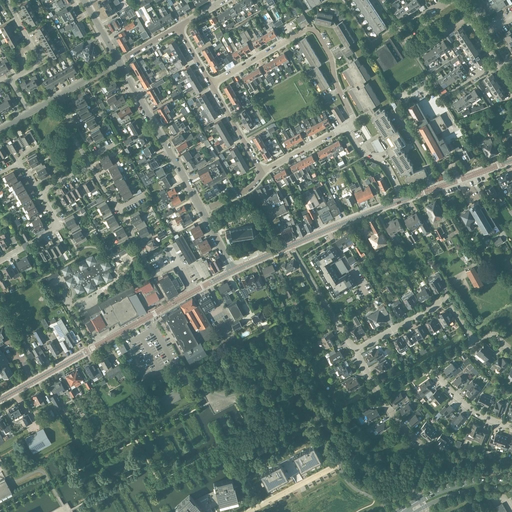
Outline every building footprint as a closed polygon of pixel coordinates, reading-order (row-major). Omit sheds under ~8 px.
[(71,1),(70,0),(59,0),(54,3),(57,8),(61,6),(63,10),(66,8),(64,4),(71,1)] [(109,16),(117,11),(114,6),(119,3),(118,0),(105,0),(102,2),(102,3),(102,4),(103,5),(104,6),(104,7),(105,6),(107,10),(105,10),(106,12),(107,13),(107,15),(109,16)] [(248,7),(244,0),(243,0),(239,3),(243,10),(244,12),(247,11),(245,8),(248,7)] [(244,0),(248,7),(249,8),(251,7),(250,5),(254,4),(251,0),(244,0)] [(384,25),(378,16),(367,0),(352,0),(352,1),(352,2),(353,0),(355,1),(357,3),(357,4),(356,7),(356,8),(357,6),(359,7),(361,9),(361,10),(360,13),(360,14),(361,12),(363,13),(365,15),(365,16),(364,19),(364,20),(365,18),(367,19),(369,21),(368,25),(368,26),(369,24),(371,25),(373,27),(373,28),(372,31),(372,32),(372,30),(375,31),(377,33),(377,34),(379,34),(380,32),(388,27),(386,24),(384,25)] [(417,9),(418,10),(419,9),(419,8),(421,7),(417,0),(413,0),(412,1),(417,9)] [(478,0),(487,14),(488,14),(495,9),(497,12),(499,11),(507,6),(503,1),(504,0),(478,0)] [(417,9),(412,1),(408,4),(413,12),(414,12),(415,11),(417,9)] [(19,10),(20,12),(30,7),(27,2),(20,5),(22,8),(19,10)] [(180,3),(185,13),(191,9),(188,3),(184,5),(182,2),(180,3)] [(185,13),(180,3),(174,7),(180,16),(181,16),(183,15),(183,14),(185,13)] [(243,10),(239,3),(233,6),(238,13),(239,16),(241,14),(240,12),(243,10)] [(413,12),(408,4),(404,6),(409,14),(410,15),(411,14),(413,12)] [(238,13),(233,6),(228,9),(232,16),(233,18),(236,17),(234,15),(238,13)] [(409,14),(404,6),(400,9),(405,17),(407,17),(406,16),(409,14)] [(25,13),(26,15),(33,12),(30,7),(20,12),(22,14),(25,13)] [(405,17),(400,9),(398,7),(396,8),(398,10),(395,12),(401,20),(402,19),(405,17)] [(74,9),(68,12),(66,9),(58,13),(59,17),(64,14),(68,21),(78,16),(77,15),(78,15),(78,14),(77,12),(76,12),(74,9)] [(132,10),(126,13),(129,18),(131,17),(136,14),(134,11),(133,9),(132,10)] [(227,19),(228,20),(230,19),(229,18),(232,16),(228,9),(223,12),(227,19)] [(168,14),(166,10),(162,12),(168,23),(174,19),(170,13),(168,14)] [(35,17),(33,12),(26,15),(28,18),(25,20),(26,22),(35,17)] [(163,26),(168,23),(162,12),(160,13),(163,17),(159,19),(163,26)] [(223,12),(217,16),(222,24),(224,22),(224,21),(227,19),(223,12)] [(318,12),(315,21),(331,25),(333,16),(318,12)] [(119,17),(108,24),(112,31),(121,26),(120,24),(122,22),(121,19),(127,16),(125,13),(119,16),(119,17)] [(302,27),(309,23),(304,15),(297,19),(302,27)] [(38,22),(35,17),(26,22),(27,24),(30,22),(32,25),(38,22)] [(152,17),(151,18),(157,29),(159,28),(160,28),(160,29),(162,28),(162,27),(162,26),(163,26),(159,19),(157,17),(153,19),(152,17)] [(148,26),(151,32),(157,29),(151,18),(149,19),(150,21),(147,22),(147,24),(148,25),(148,26)] [(84,27),(81,21),(74,26),(81,37),(86,34),(83,28),(84,27)] [(355,41),(351,34),(343,21),(335,26),(346,46),(342,48),(347,57),(354,52),(351,48),(356,45),(354,42),(355,41)] [(133,22),(124,27),(127,31),(135,26),(133,22)] [(268,33),(272,39),(277,36),(273,29),(276,27),(273,23),(269,25),(270,28),(267,30),(268,33)] [(0,27),(3,32),(12,27),(11,25),(8,26),(6,24),(0,27)] [(35,33),(36,35),(45,30),(42,25),(36,29),(37,31),(35,33)] [(192,34),(194,36),(202,31),(206,29),(205,26),(198,30),(197,27),(192,29),(192,28),(189,30),(191,34),(192,34)] [(5,37),(12,33),(10,31),(13,29),(12,27),(3,32),(5,37)] [(458,38),(466,33),(462,27),(454,32),(458,38)] [(48,35),(45,30),(36,35),(37,38),(40,36),(41,38),(48,35)] [(256,36),(261,45),(267,42),(263,36),(260,30),(258,31),(260,34),(256,36)] [(120,45),(131,39),(130,37),(127,38),(124,31),(118,34),(120,37),(116,39),(120,45)] [(205,36),(208,34),(207,33),(204,34),(202,31),(194,36),(197,41),(205,36)] [(247,42),(249,41),(244,32),(240,34),(245,43),(241,45),(246,54),(252,50),(247,42)] [(13,36),(12,33),(5,37),(8,42),(18,37),(16,34),(13,36)] [(256,36),(255,33),(253,34),(255,37),(254,37),(256,40),(253,42),(256,48),(257,48),(259,47),(259,46),(261,45),(256,36)] [(272,39),(268,33),(263,36),(267,42),(272,39)] [(461,42),(469,37),(466,33),(458,38),(461,42)] [(51,40),(48,35),(41,38),(43,41),(40,43),(41,45),(51,40)] [(207,39),(205,36),(197,41),(195,42),(197,45),(199,45),(200,46),(212,40),(210,38),(207,39)] [(18,37),(8,42),(11,47),(18,43),(16,40),(19,39),(18,37)] [(469,37),(461,42),(463,46),(471,41),(469,37)] [(310,44),(306,38),(297,43),(301,49),(310,44)] [(385,45),(376,51),(380,58),(377,60),(384,71),(404,58),(391,38),(384,42),(385,45)] [(131,39),(120,45),(124,51),(129,48),(127,45),(133,42),(131,39)] [(54,44),(51,40),(41,45),(43,47),(46,46),(47,48),(54,44)] [(160,56),(167,52),(178,46),(174,40),(168,44),(169,47),(163,51),(161,48),(157,50),(160,56)] [(445,52),(447,55),(449,54),(447,51),(449,50),(444,42),(444,41),(442,42),(443,43),(440,44),(445,52)] [(471,41),(463,46),(461,48),(462,50),(465,48),(466,51),(474,45),(471,41)] [(241,56),(238,50),(236,46),(233,42),(231,44),(235,52),(232,53),(236,59),(241,56)] [(246,54),(241,45),(240,42),(238,43),(239,45),(236,46),(238,50),(241,56),(246,54)] [(205,56),(212,52),(223,46),(222,43),(214,47),(212,45),(208,47),(202,51),(202,52),(203,54),(204,54),(205,56)] [(56,49),(54,44),(47,48),(49,51),(46,53),(47,55),(56,49)] [(72,50),(75,55),(78,54),(78,55),(79,55),(82,56),(83,56),(84,55),(88,62),(94,58),(94,57),(98,55),(94,47),(93,48),(91,44),(85,47),(83,44),(72,50)] [(310,44),(301,49),(305,56),(314,51),(310,44)] [(440,44),(440,45),(439,44),(438,45),(436,47),(441,55),(445,52),(440,44)] [(146,55),(155,48),(152,45),(143,51),(146,55)] [(469,55),(477,49),(474,45),(466,51),(469,55)] [(172,51),(174,55),(181,51),(178,46),(167,52),(168,54),(172,51)] [(332,50),(337,58),(344,54),(339,46),(332,50)] [(441,55),(436,47),(435,47),(434,48),(432,50),(437,58),(441,55)] [(47,55),(48,57),(51,55),(53,58),(59,54),(56,49),(47,55)] [(437,58),(432,50),(431,50),(431,49),(430,50),(430,51),(427,52),(433,60),(434,62),(436,61),(435,59),(437,58)] [(471,59),(479,54),(477,49),(469,55),(467,56),(468,58),(470,57),(471,59)] [(181,51),(174,55),(176,59),(172,61),(173,63),(184,57),(181,51)] [(309,62),(317,57),(314,51),(305,56),(309,62)] [(208,61),(214,57),(212,52),(205,56),(208,61)] [(427,52),(427,53),(427,52),(426,53),(423,55),(426,59),(423,60),(427,66),(431,63),(431,62),(433,60),(427,52)] [(284,53),(279,56),(282,62),(286,68),(287,67),(288,66),(286,63),(289,62),(284,53)] [(474,63),(482,58),(479,54),(471,59),(474,63)] [(211,66),(218,63),(223,60),(222,58),(219,59),(217,56),(214,57),(208,61),(211,66)] [(227,57),(224,59),(227,64),(233,61),(229,56),(227,57)] [(279,56),(274,59),(277,65),(282,62),(279,56)] [(184,57),(173,63),(174,65),(178,62),(181,66),(187,63),(184,57)] [(318,66),(322,64),(317,57),(309,62),(313,69),(318,66)] [(0,64),(0,65),(4,73),(9,70),(6,64),(9,63),(6,58),(1,61),(2,63),(0,64)] [(482,58),(474,63),(471,65),(473,67),(475,65),(477,67),(485,62),(482,58)] [(274,59),(268,62),(272,68),(274,72),(275,74),(277,72),(276,69),(274,67),(277,65),(274,59)] [(370,142),(374,148),(376,152),(382,151),(386,149),(388,151),(388,152),(392,159),(392,161),(393,161),(395,163),(395,165),(396,165),(397,167),(397,170),(399,170),(400,172),(400,174),(401,174),(402,175),(404,173),(405,173),(406,174),(407,176),(405,177),(406,179),(406,180),(407,181),(408,182),(409,183),(411,181),(413,180),(414,181),(416,179),(418,179),(419,179),(420,178),(422,177),(423,178),(425,176),(427,175),(426,174),(428,173),(426,168),(414,172),(413,170),(412,169),(413,168),(412,166),(412,164),(411,164),(410,162),(410,160),(408,160),(407,158),(407,155),(406,155),(403,150),(402,150),(400,147),(403,145),(404,147),(407,145),(398,130),(396,131),(394,127),(383,110),(381,111),(380,108),(375,111),(373,108),(381,103),(368,83),(365,85),(363,82),(371,78),(363,64),(361,65),(357,59),(348,64),(350,67),(343,72),(351,85),(354,83),(356,86),(349,90),(361,110),(362,109),(364,113),(371,109),(374,115),(372,116),(373,118),(373,120),(374,120),(375,123),(375,125),(377,125),(378,127),(378,129),(379,129),(380,131),(380,133),(382,133),(383,136),(379,138),(378,137),(370,142)] [(134,69),(142,65),(140,63),(140,61),(137,63),(135,60),(130,63),(134,69)] [(265,64),(263,65),(267,71),(269,75),(267,76),(270,81),(273,80),(273,79),(271,76),(270,74),(274,72),(272,68),(268,62),(267,61),(265,62),(265,64)] [(219,66),(218,63),(211,66),(214,72),(226,65),(225,62),(219,66)] [(142,65),(134,69),(137,75),(142,72),(146,70),(144,66),(146,65),(145,63),(142,65)] [(458,68),(456,69),(461,77),(467,73),(461,63),(457,66),(458,68)] [(72,65),(67,68),(73,77),(75,76),(73,73),(76,71),(72,65)] [(313,78),(322,73),(318,66),(313,69),(309,71),(313,78)] [(181,77),(182,79),(193,73),(190,67),(181,72),(183,76),(181,77)] [(70,78),(73,77),(67,68),(62,70),(66,77),(69,75),(70,78)] [(259,68),(254,71),(257,77),(260,82),(263,81),(261,78),(260,76),(263,74),(259,68)] [(457,79),(461,77),(456,69),(452,71),(457,79)] [(62,70),(57,73),(63,82),(65,81),(63,78),(66,77),(62,70)] [(142,72),(137,75),(141,81),(146,78),(146,79),(149,77),(152,75),(153,74),(152,72),(148,74),(146,70),(142,72)] [(254,71),(249,74),(252,80),(255,85),(258,84),(255,78),(257,77),(254,71)] [(453,82),(457,79),(452,71),(447,74),(453,82)] [(57,73),(53,76),(56,82),(59,81),(61,84),(63,82),(57,73)] [(189,82),(196,78),(193,73),(182,79),(183,80),(187,78),(189,82)] [(317,84),(326,79),(322,73),(313,78),(317,84)] [(249,74),(243,77),(250,88),(248,89),(250,93),(255,91),(249,81),(252,80),(249,74)] [(453,82),(447,74),(443,77),(448,85),(453,82)] [(489,86),(497,81),(498,80),(496,76),(494,77),(493,74),(483,81),(486,85),(488,84),(489,86)] [(29,82),(32,89),(38,86),(35,82),(38,80),(36,77),(35,75),(30,78),(31,81),(29,82)] [(53,76),(48,79),(53,88),(55,87),(54,84),(56,82),(53,76)] [(443,77),(439,80),(436,82),(439,87),(442,85),(444,87),(448,85),(443,77)] [(146,79),(146,78),(141,81),(144,88),(150,85),(146,79)] [(189,90),(199,84),(196,78),(189,82),(192,86),(188,88),(189,90)] [(53,88),(48,79),(43,81),(43,82),(46,87),(46,88),(49,86),(51,89),(53,88)] [(330,86),(326,79),(317,84),(321,91),(330,86)] [(32,89),(29,82),(26,84),(25,81),(20,84),(22,89),(25,87),(27,91),(32,89)] [(490,92),(500,85),(497,81),(489,86),(487,87),(490,92)] [(105,93),(108,98),(114,95),(112,92),(118,89),(115,82),(106,88),(108,92),(105,93)] [(199,84),(189,90),(190,92),(194,89),(196,93),(203,89),(199,84)] [(233,90),(239,87),(238,85),(235,86),(232,88),(230,84),(224,88),(227,93),(233,90)] [(492,96),(495,94),(502,89),(500,85),(490,92),(492,96)] [(150,98),(156,94),(155,91),(156,91),(154,88),(153,89),(152,88),(146,91),(150,98)] [(476,100),(480,98),(478,95),(480,93),(477,88),(471,92),(476,100)] [(495,94),(492,96),(493,98),(496,96),(497,99),(498,98),(501,101),(506,97),(504,94),(505,93),(502,89),(495,94)] [(233,90),(227,93),(230,99),(236,95),(242,92),(241,90),(238,92),(238,91),(235,93),(233,90)] [(74,100),(77,105),(86,100),(83,96),(86,94),(84,91),(75,96),(77,99),(74,100)] [(156,94),(150,98),(154,104),(160,101),(159,100),(163,98),(159,92),(156,94)] [(476,100),(471,92),(467,95),(472,103),(476,100)] [(197,106),(208,100),(205,94),(198,98),(200,102),(196,104),(197,106)] [(233,104),(239,100),(245,97),(244,95),(241,97),(241,96),(238,98),(236,95),(230,99),(229,100),(230,102),(232,102),(233,104)] [(472,103),(467,95),(463,98),(468,106),(472,103)] [(5,101),(2,102),(7,111),(12,108),(9,102),(11,100),(9,96),(4,98),(5,101)] [(115,97),(107,101),(110,106),(114,103),(117,107),(126,102),(123,96),(116,99),(115,97)] [(468,106),(463,98),(459,100),(464,108),(468,106)] [(77,105),(80,110),(87,106),(88,105),(86,100),(77,105)] [(208,100),(197,106),(198,108),(202,105),(204,109),(211,105),(208,100)] [(239,100),(233,104),(236,109),(245,104),(246,106),(250,104),(248,100),(244,102),(244,101),(241,103),(239,100)] [(464,108),(459,100),(454,103),(459,111),(464,108)] [(418,102),(409,107),(417,122),(417,121),(420,127),(437,159),(444,155),(444,154),(450,151),(445,140),(444,140),(443,137),(442,137),(441,138),(438,133),(447,128),(441,115),(431,121),(428,117),(427,118),(418,102)] [(161,116),(168,112),(171,110),(168,104),(164,107),(163,106),(157,110),(161,116)] [(203,117),(214,111),(211,105),(204,109),(207,113),(202,115),(203,117)] [(89,111),(87,106),(80,110),(78,111),(81,116),(89,111)] [(122,119),(124,118),(125,120),(130,118),(129,115),(132,113),(129,107),(118,113),(119,114),(118,115),(116,112),(112,115),(114,117),(116,116),(117,119),(120,117),(122,119)] [(242,119),(249,115),(253,112),(252,110),(247,112),(245,109),(239,113),(242,119)] [(339,109),(333,113),(334,113),(337,118),(340,123),(341,122),(345,120),(339,109)] [(83,120),(85,120),(92,115),(89,111),(81,116),(83,120)] [(214,111),(203,117),(204,117),(204,119),(209,116),(211,120),(217,116),(214,111)] [(168,112),(161,116),(164,123),(170,119),(170,118),(171,117),(168,112)] [(324,116),(325,119),(322,121),(326,127),(331,124),(325,112),(323,113),(324,116)] [(93,115),(92,115),(85,120),(86,122),(88,126),(96,121),(94,118),(95,118),(93,115)] [(245,124),(252,120),(249,115),(242,119),(245,124)] [(317,124),(320,130),(326,127),(322,121),(321,118),(319,116),(319,115),(317,116),(319,119),(318,119),(320,122),(317,124)] [(308,133),(310,136),(315,133),(312,127),(306,117),(302,119),(305,124),(306,123),(309,128),(306,129),(305,128),(302,129),(305,135),(308,133)] [(314,118),(311,119),(314,125),(312,127),(315,133),(320,130),(317,124),(314,118)] [(130,121),(125,124),(126,127),(129,125),(134,134),(137,133),(138,132),(141,130),(138,125),(138,124),(136,120),(131,123),(130,121)] [(213,132),(224,126),(221,120),(214,124),(216,128),(212,130),(213,132)] [(252,120),(245,124),(248,130),(255,126),(255,125),(254,123),(252,120)] [(90,130),(92,132),(99,128),(101,127),(99,124),(98,125),(96,121),(88,126),(90,130)] [(175,122),(169,126),(173,134),(182,129),(178,121),(175,122)] [(221,135),(227,131),(224,126),(213,132),(214,133),(218,131),(221,135)] [(295,136),(298,142),(304,139),(300,133),(303,131),(300,126),(295,128),(297,131),(296,132),(298,134),(295,136)] [(264,136),(259,135),(253,138),(256,143),(263,140),(273,134),(272,133),(276,131),(274,127),(267,130),(269,133),(264,136)] [(490,127),(484,130),(488,136),(493,132),(490,127)] [(102,133),(99,128),(92,132),(90,133),(93,138),(102,133)] [(293,145),(290,138),(285,130),(285,129),(282,131),(287,140),(284,141),(287,148),(293,145)] [(290,138),(293,145),(298,142),(295,136),(292,130),(290,131),(292,134),(291,134),(292,137),(290,138)] [(27,133),(28,134),(24,136),(29,144),(32,142),(32,141),(35,140),(35,139),(33,137),(30,131),(27,133)] [(227,131),(221,135),(223,139),(219,141),(220,143),(230,137),(227,131)] [(208,139),(205,135),(204,136),(202,132),(198,135),(202,142),(203,141),(207,139),(208,139)] [(102,133),(93,138),(96,143),(104,138),(102,133)] [(185,140),(181,134),(172,140),(175,146),(185,140)] [(144,135),(135,140),(130,142),(132,146),(137,143),(139,147),(143,145),(143,146),(149,142),(144,135)] [(503,139),(505,144),(510,142),(511,145),(511,144),(511,135),(507,138),(506,137),(503,139)] [(25,146),(29,144),(24,136),(21,138),(21,137),(18,138),(23,147),(25,146)] [(230,137),(220,143),(220,145),(225,142),(227,146),(234,142),(230,137)] [(20,149),(23,147),(18,138),(15,140),(15,141),(12,143),(17,151),(20,149)] [(482,148),(487,159),(499,153),(496,148),(495,146),(491,138),(485,141),(487,145),(482,148)] [(263,140),(256,143),(259,149),(266,145),(268,144),(267,141),(264,143),(263,140)] [(339,140),(333,143),(338,151),(339,152),(344,149),(339,140)] [(176,148),(179,153),(184,150),(184,149),(189,147),(186,143),(188,142),(187,141),(186,142),(181,145),(176,148)] [(330,144),(328,146),(333,155),(335,157),(336,156),(336,153),(338,151),(333,143),(333,142),(332,142),(330,143),(330,144)] [(13,153),(17,151),(12,143),(9,145),(8,144),(5,146),(10,154),(13,153)] [(262,154),(269,150),(271,149),(276,146),(275,144),(270,147),(267,148),(266,145),(259,149),(262,154)] [(151,146),(146,148),(143,150),(147,157),(150,155),(149,154),(154,152),(152,148),(151,146)] [(328,146),(323,148),(328,158),(329,159),(330,158),(330,157),(333,155),(328,146)] [(239,152),(237,148),(236,147),(229,150),(232,155),(228,157),(228,158),(239,152)] [(323,148),(318,151),(322,160),(320,162),(321,165),(324,163),(326,162),(325,160),(328,158),(323,148)] [(462,148),(457,151),(459,155),(464,152),(468,159),(473,156),(469,148),(463,150),(462,148)] [(192,151),(190,149),(181,155),(184,161),(192,157),(189,153),(192,151)] [(269,150),(262,154),(265,159),(279,151),(277,149),(270,153),(269,150)] [(239,152),(228,158),(230,160),(234,158),(236,162),(243,158),(239,152)] [(28,161),(30,164),(38,160),(36,157),(37,156),(35,153),(27,158),(28,161)] [(312,154),(307,157),(310,163),(313,169),(315,168),(312,162),(315,161),(313,156),(312,154)] [(99,159),(102,164),(111,159),(108,155),(99,159)] [(196,155),(185,162),(190,169),(193,167),(195,170),(198,168),(207,162),(205,158),(198,162),(196,158),(197,158),(196,155)] [(149,159),(142,163),(144,166),(149,164),(151,168),(150,168),(151,170),(161,165),(157,157),(150,160),(149,159)] [(307,157),(301,160),(305,166),(310,163),(307,157)] [(235,169),(246,163),(243,158),(236,162),(238,166),(234,168),(235,169)] [(113,164),(111,159),(102,164),(105,169),(108,167),(113,164)] [(40,163),(38,160),(30,164),(32,168),(34,170),(36,169),(43,165),(41,162),(40,163)] [(201,169),(197,171),(200,175),(199,176),(204,184),(205,184),(207,182),(209,186),(223,178),(227,175),(218,160),(206,167),(206,166),(201,169)] [(301,160),(296,163),(299,169),(302,175),(305,173),(302,168),(305,166),(301,160)] [(111,174),(119,169),(122,167),(122,166),(121,166),(121,165),(120,165),(119,165),(117,162),(113,164),(108,167),(109,170),(111,174)] [(246,163),(235,169),(236,171),(240,169),(242,173),(249,169),(246,163)] [(296,163),(291,166),(298,179),(303,176),(302,175),(299,169),(296,163)] [(44,164),(43,165),(36,169),(37,172),(39,176),(47,171),(45,168),(46,167),(44,164)] [(122,167),(119,169),(111,174),(113,177),(115,180),(122,176),(124,175),(122,172),(123,172),(123,171),(123,170),(123,169),(122,167)] [(153,170),(141,177),(145,186),(155,181),(152,177),(156,175),(157,176),(158,176),(159,178),(166,174),(162,167),(156,171),(156,172),(154,172),(153,170)] [(280,172),(283,178),(287,185),(289,184),(286,177),(289,175),(287,173),(287,172),(285,169),(284,169),(284,168),(282,169),(282,170),(282,171),(280,172)] [(47,171),(39,176),(41,179),(43,182),(52,177),(50,174),(49,175),(47,171)] [(5,176),(8,181),(16,177),(13,172),(5,176)] [(283,178),(280,172),(274,175),(281,187),(283,185),(280,180),(283,178)] [(507,173),(497,178),(501,186),(501,185),(503,189),(507,187),(509,192),(511,190),(511,183),(508,185),(507,183),(511,181),(507,173)] [(115,180),(114,180),(116,185),(125,180),(128,179),(125,174),(124,175),(122,176),(115,180)] [(162,178),(165,184),(161,185),(163,188),(166,186),(167,188),(173,185),(167,175),(162,178)] [(19,181),(16,177),(8,181),(10,186),(12,185),(19,181)] [(379,183),(383,191),(388,188),(385,181),(384,181),(383,177),(379,179),(380,183),(379,183)] [(89,181),(85,183),(90,191),(93,189),(94,190),(97,188),(92,179),(89,181)] [(12,185),(15,190),(23,185),(20,180),(19,181),(12,185)] [(128,185),(125,180),(116,185),(119,190),(128,185)] [(87,193),(90,191),(85,183),(82,185),(80,186),(79,187),(84,194),(83,194),(84,196),(87,194),(87,193)] [(207,200),(216,195),(221,192),(216,184),(213,186),(214,188),(204,194),(207,200)] [(15,190),(17,194),(26,190),(23,185),(15,190)] [(84,194),(79,187),(80,186),(79,185),(74,188),(79,197),(83,194),(84,194)] [(119,190),(122,195),(130,190),(128,185),(119,190)] [(266,185),(257,190),(260,195),(261,194),(263,199),(268,196),(266,191),(268,190),(266,185)] [(487,189),(492,197),(494,196),(496,199),(499,197),(501,200),(504,199),(500,192),(497,194),(493,186),(487,189)] [(314,190),(318,198),(323,196),(318,187),(314,190)] [(363,192),(367,200),(374,196),(370,188),(370,189),(369,187),(365,188),(366,190),(363,192)] [(74,199),(79,197),(74,188),(69,191),(74,199)] [(162,201),(163,203),(165,202),(171,199),(170,197),(177,193),(174,188),(168,192),(167,191),(160,195),(163,200),(162,200),(162,201)] [(17,194),(20,199),(28,194),(26,190),(17,194)] [(133,195),(130,190),(122,195),(124,199),(133,195)] [(69,191),(65,194),(69,202),(74,199),(69,191)] [(280,198),(277,192),(268,197),(271,203),(272,202),(273,201),(275,204),(281,200),(280,198)] [(367,200),(363,192),(359,194),(359,192),(355,194),(356,196),(359,203),(367,200)] [(306,197),(303,198),(303,199),(305,203),(308,209),(311,208),(315,206),(320,204),(314,193),(311,194),(306,197)] [(31,199),(28,194),(20,199),(23,204),(31,199)] [(65,205),(69,202),(65,194),(60,196),(65,205)] [(169,202),(171,207),(182,202),(178,195),(171,200),(171,201),(169,202)] [(343,199),(343,200),(345,204),(348,203),(349,205),(350,205),(351,205),(352,205),(354,204),(354,203),(355,203),(354,203),(355,202),(352,196),(347,199),(346,197),(343,199)] [(334,199),(327,202),(329,206),(332,211),(335,215),(338,214),(340,213),(340,212),(334,199)] [(32,201),(23,207),(27,213),(36,208),(34,204),(32,201)] [(99,208),(101,211),(109,207),(107,204),(105,201),(96,206),(98,209),(99,208)] [(427,212),(433,223),(441,218),(440,217),(444,215),(438,204),(438,205),(436,201),(426,206),(428,211),(427,212)] [(472,205),(469,207),(470,209),(475,218),(482,228),(479,230),(482,234),(483,233),(497,225),(484,204),(482,201),(480,203),(479,201),(475,203),(474,202),(472,204),(472,205)] [(272,210),(276,217),(287,211),(284,204),(272,210)] [(175,212),(177,216),(183,213),(187,210),(184,206),(177,209),(178,211),(175,212)] [(329,219),(334,217),(328,206),(327,207),(323,208),(329,219)] [(102,215),(103,218),(112,213),(110,210),(111,210),(109,207),(101,211),(103,215),(102,215)] [(27,213),(29,216),(31,219),(38,215),(40,214),(38,211),(36,208),(27,213)] [(143,213),(145,217),(155,212),(153,208),(143,213)] [(323,208),(318,211),(323,222),(324,222),(325,222),(327,221),(327,220),(329,219),(323,208)] [(470,209),(461,214),(466,223),(469,229),(472,229),(474,228),(474,226),(476,225),(479,230),(482,228),(475,218),(470,209)] [(131,218),(131,219),(133,222),(141,218),(139,214),(140,213),(138,210),(130,215),(131,218)] [(172,210),(163,215),(164,218),(174,213),(172,210)] [(305,214),(303,215),(304,218),(306,223),(304,224),(308,233),(314,230),(311,224),(312,224),(311,222),(313,222),(311,218),(308,212),(305,214)] [(106,221),(108,224),(116,219),(114,216),(112,213),(103,218),(105,221),(106,221)] [(180,215),(175,218),(177,223),(180,222),(183,227),(186,226),(193,222),(188,213),(181,217),(180,215)] [(425,222),(422,223),(416,213),(411,217),(417,228),(422,225),(427,234),(431,232),(425,222)] [(65,222),(68,226),(75,221),(74,218),(75,218),(73,214),(64,219),(66,222),(65,222)] [(38,215),(31,219),(29,220),(31,223),(32,222),(34,225),(42,221),(40,217),(39,218),(38,215)] [(417,228),(411,217),(405,220),(412,232),(417,228)] [(143,221),(141,218),(133,222),(135,226),(135,225),(137,228),(146,223),(144,220),(143,221)] [(110,231),(112,230),(119,226),(118,223),(116,219),(108,224),(110,227),(109,228),(110,231)] [(369,221),(375,233),(371,236),(372,237),(369,239),(375,251),(389,244),(379,226),(378,227),(374,219),(369,221)] [(398,219),(392,222),(397,231),(401,229),(402,232),(405,230),(398,219)] [(290,240),(296,238),(291,225),(293,224),(292,220),(285,223),(286,227),(285,227),(290,240)] [(44,225),(42,221),(34,225),(33,226),(34,229),(36,233),(40,231),(45,228),(44,225)] [(77,225),(75,221),(68,226),(69,229),(70,229),(71,232),(80,227),(79,224),(77,225)] [(299,236),(307,233),(303,224),(302,222),(296,225),(298,229),(296,230),(299,236)] [(392,222),(387,226),(393,237),(396,235),(395,233),(397,231),(392,222)] [(138,231),(140,235),(148,230),(146,227),(147,226),(146,223),(137,228),(138,231)] [(286,227),(285,223),(281,224),(282,228),(281,229),(286,242),(290,240),(285,227),(286,227)] [(115,232),(117,235),(125,231),(123,227),(123,228),(121,225),(119,226),(112,230),(114,233),(115,232)] [(202,230),(199,225),(193,228),(192,226),(187,229),(188,232),(191,230),(193,234),(202,230)] [(440,239),(444,237),(442,234),(444,232),(441,226),(435,229),(439,236),(440,239)] [(82,230),(80,227),(71,232),(73,235),(75,238),(83,234),(81,231),(82,230)] [(252,228),(225,232),(226,239),(231,238),(231,241),(253,237),(256,234),(255,230),(252,228)] [(493,229),(486,234),(488,238),(496,233),(494,229),(493,229)] [(151,233),(150,233),(148,230),(140,235),(142,238),(144,241),(153,236),(151,233)] [(202,230),(193,234),(195,239),(193,240),(194,243),(199,240),(198,238),(204,235),(202,230)] [(127,235),(127,234),(125,231),(117,235),(119,239),(118,239),(119,243),(128,237),(127,235)] [(163,231),(158,234),(160,239),(166,237),(163,231)] [(3,238),(0,240),(0,243),(3,250),(8,247),(7,244),(12,242),(13,243),(17,241),(14,236),(10,238),(6,232),(1,235),(3,238)] [(342,237),(346,243),(347,246),(350,244),(353,242),(348,233),(342,237)] [(86,237),(84,237),(83,234),(75,238),(77,242),(78,245),(87,240),(86,237)] [(175,239),(189,263),(196,259),(182,235),(179,237),(175,239)] [(341,249),(347,246),(346,243),(342,237),(336,241),(341,249)] [(501,237),(494,241),(497,246),(504,242),(501,237)] [(158,246),(154,238),(145,244),(149,251),(158,246)] [(201,242),(199,240),(194,243),(196,246),(197,245),(199,249),(209,244),(207,239),(201,242)] [(60,243),(55,245),(60,254),(65,251),(64,250),(60,243)] [(209,244),(199,249),(201,254),(200,254),(202,257),(207,254),(206,252),(212,249),(209,244)] [(55,245),(50,248),(54,255),(55,257),(60,254),(55,245)] [(49,257),(54,255),(50,248),(49,246),(45,249),(49,257)] [(347,289),(353,286),(356,284),(350,274),(348,276),(346,274),(339,278),(330,263),(337,259),(336,257),(339,255),(333,246),(325,251),(325,252),(321,254),(312,259),(318,268),(319,267),(320,270),(319,271),(328,285),(329,284),(330,286),(329,287),(335,297),(344,291),(347,289)] [(45,260),(49,257),(45,249),(40,252),(45,260)] [(70,265),(61,270),(65,277),(66,278),(65,279),(65,280),(66,281),(69,288),(73,286),(78,295),(86,290),(88,293),(96,288),(95,285),(97,284),(103,281),(105,280),(107,283),(113,279),(109,272),(108,269),(111,267),(107,260),(104,262),(103,262),(100,257),(95,260),(93,258),(92,255),(77,264),(78,265),(72,268),(70,265)] [(217,259),(213,261),(217,270),(222,267),(219,261),(221,260),(218,255),(216,256),(217,259)] [(348,259),(351,265),(357,261),(353,256),(348,259)] [(32,266),(26,257),(16,263),(22,272),(32,266)] [(281,265),(286,273),(290,270),(290,271),(293,269),(294,271),(299,268),(294,260),(292,262),(291,261),(287,264),(286,263),(281,265)] [(217,270),(213,261),(208,264),(207,261),(204,263),(207,268),(209,267),(213,272),(217,270)] [(10,265),(2,270),(7,278),(12,275),(15,279),(21,275),(17,268),(13,270),(10,265)] [(261,275),(265,282),(268,280),(266,277),(275,272),(272,265),(266,268),(262,270),(264,273),(261,275)] [(474,267),(466,271),(476,289),(484,285),(474,267)] [(174,268),(162,275),(163,277),(165,279),(169,287),(164,290),(168,297),(169,299),(179,294),(178,292),(185,288),(185,286),(178,273),(176,273),(174,268)] [(49,281),(60,275),(57,271),(47,278),(49,281)] [(429,283),(435,293),(443,289),(439,281),(442,279),(439,273),(434,276),(436,279),(429,283)] [(242,279),(241,279),(246,289),(254,285),(255,287),(256,289),(263,286),(264,288),(265,287),(264,283),(259,275),(256,277),(254,277),(253,275),(247,278),(246,277),(245,277),(244,277),(242,278),(242,279)] [(163,277),(158,280),(164,290),(169,287),(165,279),(163,277)] [(149,280),(135,288),(145,307),(146,307),(150,304),(141,288),(146,285),(147,287),(152,284),(149,280)] [(229,286),(227,283),(218,288),(222,295),(219,296),(222,301),(225,299),(226,302),(224,303),(225,306),(232,302),(227,292),(231,290),(232,292),(235,291),(232,285),(229,286)] [(146,285),(141,288),(150,304),(155,302),(147,288),(152,285),(152,284),(147,287),(146,285)] [(417,294),(421,301),(430,296),(428,293),(431,291),(426,284),(420,287),(422,291),(417,294)] [(113,296),(79,315),(84,324),(90,320),(96,330),(98,329),(100,332),(108,328),(119,321),(121,324),(123,323),(139,314),(147,309),(146,307),(145,307),(135,288),(133,285),(131,286),(113,296)] [(152,285),(147,288),(155,302),(160,299),(152,285)] [(288,286),(284,288),(288,297),(293,294),(288,286)] [(412,291),(402,297),(409,309),(416,304),(414,300),(416,298),(412,291)] [(205,295),(204,296),(212,309),(218,306),(210,293),(206,295),(205,295)] [(202,297),(198,300),(206,313),(212,309),(204,296),(203,297),(202,297)] [(189,299),(180,304),(185,312),(197,332),(199,331),(203,337),(213,332),(209,325),(210,324),(195,298),(193,299),(192,297),(189,299)] [(245,315),(237,300),(226,306),(234,321),(245,315)] [(391,306),(398,317),(404,313),(401,309),(404,307),(399,300),(392,304),(391,303),(389,303),(389,304),(389,305),(390,306),(391,306)] [(165,314),(166,315),(165,315),(164,318),(165,319),(164,319),(171,331),(190,365),(207,355),(184,314),(179,306),(165,314)] [(369,317),(370,317),(370,320),(371,322),(370,323),(373,329),(385,322),(385,321),(386,321),(383,320),(383,318),(382,317),(389,313),(384,306),(378,309),(379,310),(371,315),(371,316),(371,317),(369,317)] [(440,320),(444,327),(447,326),(446,325),(453,321),(447,310),(440,314),(442,318),(440,320)] [(252,317),(255,323),(260,321),(260,322),(266,319),(265,318),(266,317),(263,311),(261,313),(260,312),(255,315),(252,317)] [(63,336),(69,346),(71,346),(72,346),(73,346),(74,345),(75,344),(75,343),(76,342),(81,339),(78,334),(73,337),(70,332),(69,332),(61,318),(57,321),(55,318),(50,321),(52,324),(50,325),(58,339),(63,336)] [(426,323),(432,333),(439,329),(440,332),(443,330),(439,323),(436,325),(433,319),(426,323)] [(240,322),(232,326),(235,331),(242,327),(240,322)] [(415,334),(419,342),(422,340),(421,338),(427,335),(421,325),(415,329),(417,332),(415,334)] [(350,332),(356,340),(361,337),(360,334),(361,333),(361,334),(365,332),(361,326),(357,329),(356,328),(350,332)] [(0,372),(4,379),(5,379),(7,378),(7,377),(13,374),(7,364),(9,363),(3,352),(2,353),(0,349),(0,345),(5,343),(2,338),(8,335),(7,333),(4,327),(0,329),(0,372)] [(39,329),(34,332),(41,345),(46,342),(39,329)] [(324,347),(327,346),(328,347),(334,344),(331,339),(335,336),(332,332),(322,337),(323,339),(321,340),(320,340),(321,341),(321,342),(321,343),(322,344),(322,345),(323,346),(324,347)] [(419,342),(415,334),(412,335),(410,332),(404,335),(409,345),(415,341),(416,343),(419,342)] [(400,338),(393,342),(398,350),(402,347),(404,351),(409,348),(406,343),(403,344),(400,338)] [(25,340),(20,343),(25,352),(29,349),(25,340)] [(53,340),(47,344),(50,349),(49,350),(51,352),(54,356),(56,355),(56,356),(58,355),(58,354),(60,353),(58,349),(58,348),(56,345),(53,340)] [(116,342),(122,354),(127,351),(122,341),(119,342),(118,340),(116,342)] [(112,344),(119,355),(120,355),(122,354),(116,342),(112,344)] [(479,347),(477,348),(477,349),(476,349),(478,352),(476,355),(480,358),(480,357),(483,359),(484,359),(486,360),(484,363),(488,366),(490,363),(491,364),(495,359),(490,355),(494,351),(489,347),(489,346),(485,343),(481,348),(481,347),(480,347),(479,347)] [(37,348),(33,350),(38,360),(37,360),(38,363),(40,363),(40,364),(41,363),(41,364),(43,363),(43,362),(44,362),(43,361),(44,360),(43,357),(46,356),(42,350),(39,352),(37,348)] [(344,358),(345,360),(340,351),(336,353),(335,352),(335,351),(334,348),(325,353),(328,351),(331,356),(329,357),(333,364),(344,358)] [(370,354),(367,356),(371,361),(376,358),(378,361),(385,357),(382,352),(380,353),(378,350),(375,351),(374,350),(373,350),(372,350),(370,351),(370,352),(369,353),(370,354)] [(109,379),(115,376),(122,372),(118,365),(113,369),(111,365),(107,358),(104,360),(104,359),(103,359),(102,360),(101,361),(102,361),(101,362),(103,365),(99,367),(102,371),(105,369),(107,372),(106,373),(109,379)] [(378,362),(380,364),(375,367),(377,369),(376,370),(378,375),(388,369),(386,366),(389,364),(385,358),(378,362)] [(498,359),(494,364),(490,368),(491,369),(492,370),(493,370),(494,370),(494,369),(496,367),(501,372),(504,369),(507,365),(509,363),(503,359),(501,361),(498,359)] [(340,364),(336,367),(338,370),(341,375),(344,374),(346,377),(353,373),(352,370),(352,369),(351,370),(350,367),(348,364),(345,365),(345,366),(343,363),(344,363),(343,362),(340,364)] [(86,367),(85,367),(87,370),(86,370),(88,374),(89,374),(90,376),(91,376),(92,379),(97,376),(98,378),(103,375),(99,369),(96,371),(96,370),(92,363),(89,365),(89,364),(85,366),(86,367)] [(457,369),(452,363),(444,370),(449,376),(452,373),(455,376),(462,370),(459,367),(457,369)] [(71,373),(78,386),(81,384),(79,382),(83,380),(78,370),(77,369),(77,370),(73,371),(73,372),(71,373)] [(122,372),(115,376),(117,380),(124,376),(122,372)] [(78,386),(71,373),(69,374),(69,373),(69,374),(65,376),(65,377),(65,376),(71,387),(75,385),(76,387),(78,386)] [(453,381),(455,382),(454,383),(459,388),(463,384),(465,386),(470,380),(466,377),(463,379),(460,376),(457,379),(456,378),(453,381)] [(341,383),(344,385),(347,387),(349,390),(351,391),(357,387),(357,388),(361,386),(359,382),(358,383),(357,381),(358,380),(358,379),(357,378),(353,380),(352,377),(341,383)] [(422,396),(429,391),(430,390),(428,387),(432,385),(428,380),(420,386),(422,389),(419,392),(422,396)] [(467,393),(467,394),(467,395),(468,396),(469,396),(470,396),(473,399),(475,397),(474,396),(479,391),(476,388),(478,385),(473,380),(465,388),(468,391),(467,393)] [(60,381),(50,386),(54,392),(57,391),(58,394),(65,390),(60,381)] [(433,393),(431,391),(425,395),(428,398),(430,396),(438,405),(444,399),(436,391),(433,393)] [(35,400),(33,402),(35,405),(40,402),(42,405),(45,404),(43,400),(39,393),(33,397),(34,399),(35,399),(35,400)] [(403,396),(401,393),(392,399),(396,404),(402,400),(404,403),(409,399),(406,394),(403,396)] [(56,407),(57,406),(60,404),(55,394),(51,397),(56,407)] [(477,403),(486,407),(487,408),(489,404),(492,406),(496,398),(492,397),(491,400),(481,395),(477,403)] [(406,407),(401,410),(405,416),(413,410),(409,405),(411,403),(410,400),(404,404),(406,407)] [(496,410),(495,413),(501,415),(502,411),(506,412),(509,402),(505,401),(504,404),(499,402),(498,404),(496,404),(494,410),(496,410)] [(9,409),(8,410),(9,410),(9,411),(8,412),(8,413),(10,417),(11,417),(12,417),(14,419),(22,414),(23,417),(22,417),(27,426),(32,422),(28,414),(25,415),(24,413),(19,404),(15,406),(15,405),(15,406),(12,407),(12,408),(9,410),(9,409)] [(447,408),(445,406),(439,412),(442,414),(443,413),(448,417),(455,410),(450,405),(447,408)] [(370,413),(368,409),(362,413),(364,416),(366,415),(371,422),(381,416),(377,410),(373,412),(372,412),(370,413)] [(414,417),(409,421),(410,422),(409,422),(409,423),(412,426),(413,426),(414,427),(421,421),(418,417),(421,414),(418,410),(412,414),(414,417)] [(455,415),(450,422),(453,424),(454,422),(460,426),(466,418),(460,414),(458,417),(455,415)] [(0,420),(0,427),(1,429),(2,431),(3,435),(11,430),(8,425),(6,426),(2,419),(0,420)] [(425,438),(432,429),(434,428),(427,421),(423,426),(425,428),(420,434),(425,438)] [(378,426),(377,423),(371,427),(372,429),(376,428),(379,433),(387,428),(384,422),(378,426)] [(468,428),(466,432),(469,433),(475,435),(473,439),(479,441),(479,442),(484,444),(488,434),(482,432),(482,433),(478,431),(480,426),(473,424),(471,429),(468,428)] [(43,428),(25,439),(33,453),(51,443),(43,428)] [(437,433),(432,429),(425,438),(425,437),(430,441),(434,436),(436,439),(441,434),(438,432),(437,433)] [(446,437),(442,434),(437,440),(440,442),(437,446),(440,447),(439,448),(442,450),(442,449),(445,451),(447,449),(447,450),(450,447),(449,446),(451,444),(453,441),(446,436),(446,437)] [(493,448),(494,448),(495,447),(496,445),(498,446),(502,435),(501,436),(496,434),(494,440),(491,439),(489,445),(492,446),(492,447),(492,448),(493,448)] [(502,435),(498,446),(501,447),(501,449),(507,451),(508,445),(505,444),(507,437),(502,435)] [(294,456),(280,463),(259,474),(267,488),(288,478),(302,470),(323,460),(315,445),(294,456)] [(215,491),(195,502),(190,496),(175,508),(177,511),(204,511),(219,505),(219,507),(238,503),(232,478),(213,483),(215,491)] [(12,492),(5,479),(0,481),(0,494),(2,498),(12,492)] [(507,511),(503,503),(496,507),(498,511),(507,511)]
